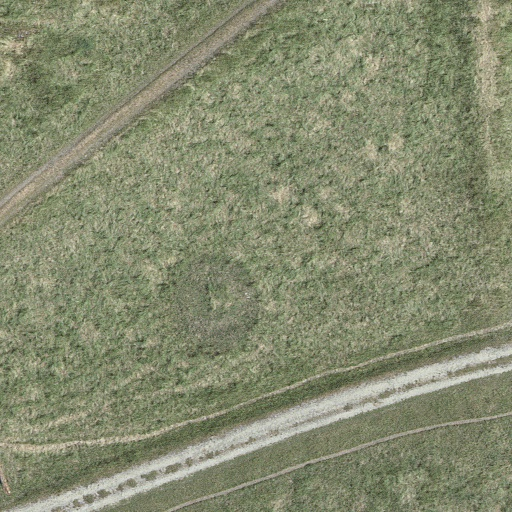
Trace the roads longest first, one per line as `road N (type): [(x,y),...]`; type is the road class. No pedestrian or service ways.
road 1 (track): [(44,511),(340,405),(511,359)]
road 2 (track): [(271,0),(0,231)]
